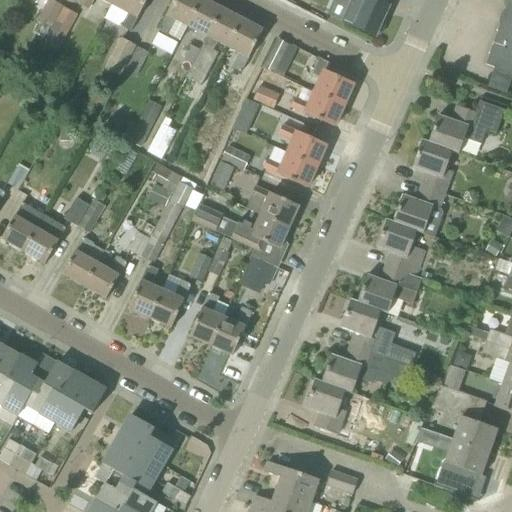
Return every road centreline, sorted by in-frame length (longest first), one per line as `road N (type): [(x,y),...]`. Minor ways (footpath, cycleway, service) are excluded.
road 1 (residential): [(235,434),(395,85)]
road 2 (residential): [(235,434),(0,294)]
road 3 (residential): [(395,85),(246,0)]
